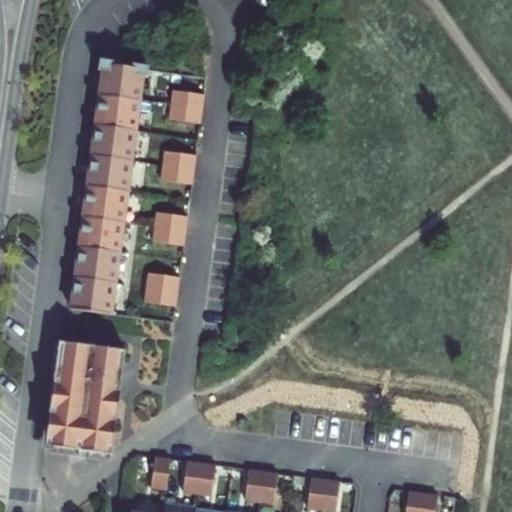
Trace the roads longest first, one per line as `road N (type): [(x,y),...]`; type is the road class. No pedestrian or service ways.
road 1 (residential): [(206,0),(222,35),(181,416),(204,444),(374,467)]
road 2 (residential): [(59,199),(78,49),(107,0)]
road 3 (primary): [(2,192),(30,0)]
